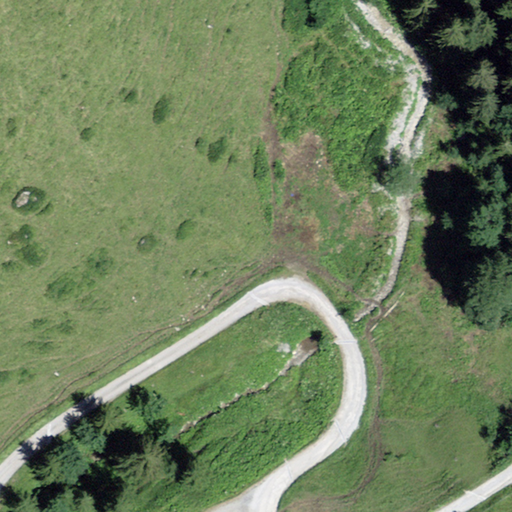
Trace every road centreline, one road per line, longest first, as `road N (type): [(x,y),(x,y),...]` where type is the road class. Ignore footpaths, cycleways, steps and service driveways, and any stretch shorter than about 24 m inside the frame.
road 1 (track): [(299,287),(256,296),(27,449),(0,489)]
road 2 (track): [(270,511),(287,473),(343,429),(358,391),(352,346),(319,298),(299,287)]
